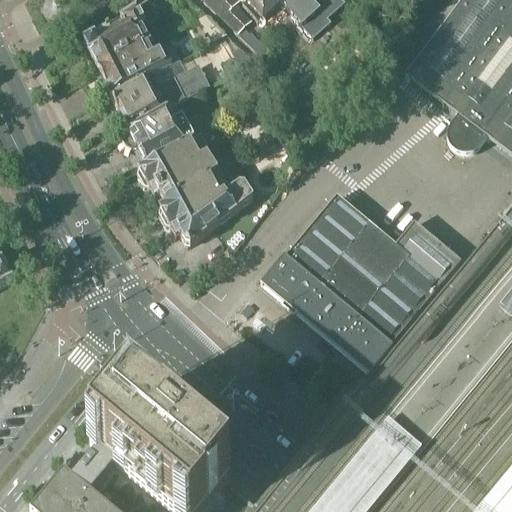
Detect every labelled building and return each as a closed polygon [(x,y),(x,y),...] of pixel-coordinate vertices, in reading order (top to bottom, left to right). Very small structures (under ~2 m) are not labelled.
[(96,76),(97,76),(155,44),(148,29),(156,25),(152,16),(161,10),(156,2),(153,0),(147,5),(147,7),(124,23),(121,28),(122,29),(109,36),(109,35),(103,38),(104,39),(83,51),(88,60),(87,61),(86,64),(92,75),(96,76)] [(185,1),(184,0),(168,0),(177,9),(185,1)] [(235,0),(207,0),(202,5),(237,38),(250,26),(236,10),(241,6),(235,0)] [(242,0),(246,4),(241,9),(256,27),(262,22),(265,25),(282,10),(301,31),(319,15),(315,11),(324,3),(320,0),(242,0)] [(511,0),(466,0),(405,82),(404,83),(478,138),(476,141),(483,147),(485,143),(511,163),(511,0)] [(210,47),(227,39),(205,18),(199,21),(210,47)] [(375,75),(396,54),(381,37),(373,45),(381,54),(367,66),(375,75)] [(180,65),(178,61),(174,53),(166,57),(158,42),(155,44),(97,76),(106,92),(111,101),(151,80),(180,65)] [(231,55),(245,72),(252,65),(238,51),(231,55)] [(237,75),(232,62),(219,68),(225,80),(237,75)] [(266,78),(252,65),(245,72),(257,88),(266,78)] [(158,92),(151,80),(111,101),(108,102),(106,106),(112,117),(116,118),(117,117),(126,136),(174,110),(209,91),(198,69),(182,78),(180,74),(171,79),(173,83),(158,92)] [(174,110),(126,136),(127,138),(122,141),(122,146),(125,152),(130,155),(136,152),(140,159),(132,163),(138,175),(200,141),(213,134),(209,126),(208,124),(207,123),(206,122),(204,121),(202,120),(200,120),(198,120),(196,120),(195,120),(183,127),(174,110)] [(200,141),(138,175),(138,176),(137,181),(144,192),(148,193),(149,194),(154,203),(159,200),(165,211),(216,177),(213,173),(206,162),(210,161),(200,141)] [(219,176),(239,165),(234,157),(220,165),(221,169),(213,173),(216,177),(219,176)] [(201,241),(253,202),(243,189),(238,189),(229,195),(219,176),(216,177),(165,211),(160,214),(160,215),(159,220),(165,232),(169,233),(170,234),(175,243),(180,240),(187,252),(190,251),(190,250),(201,241)] [(391,352),(461,268),(413,228),(394,250),(336,201),(261,290),(369,380),(393,353),(391,352)] [(0,291),(9,287),(0,269),(0,268),(0,291)] [(206,291),(212,285),(208,280),(201,286),(206,291)] [(212,511),(228,493),(229,492),(230,490),(185,453),(173,443),(137,413),(131,408),(128,406),(126,409),(115,422),(112,425),(105,434),(103,437),(92,450),(89,453),(92,455),(94,457),(98,460),(72,492),(70,490),(65,487),(63,485),(60,488),(40,511),(212,511)] [(394,428),(321,511),(374,511),(423,454),(394,428)] [(511,511),(511,482),(486,511),(511,511)]
